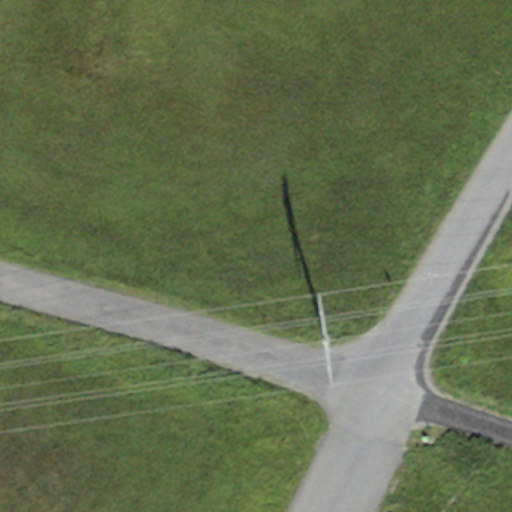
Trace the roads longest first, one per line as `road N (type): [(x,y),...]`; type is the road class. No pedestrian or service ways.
road 1 (unclassified): [(0,283),(387,392),(471,215),(511,150)]
road 2 (track): [(326,511),(387,392),(511,439)]
